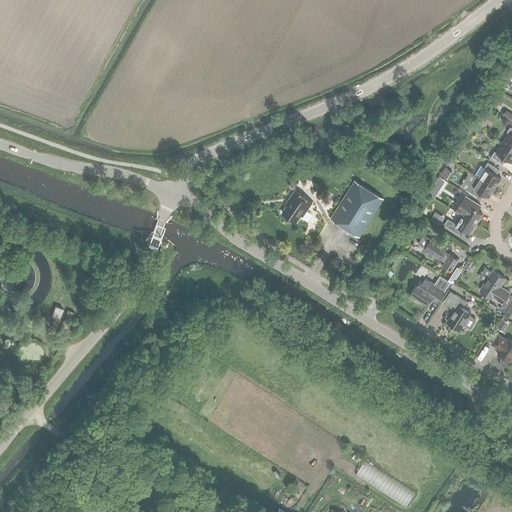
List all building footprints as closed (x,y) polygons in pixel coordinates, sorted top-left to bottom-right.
[(511,114),(505,110),(501,117),(511,123),(511,122),(511,114)] [(480,119),(477,126),(483,129),(487,123),(480,119)] [(476,127),(474,132),(480,135),(483,131),(476,127)] [(508,134),(502,143),(511,149),(511,129),(510,128),(506,133),(508,134)] [(510,163),(511,159),(511,149),(502,143),(495,153),(494,152),(491,157),(503,165),(506,160),(510,163)] [(485,169),(479,179),(494,188),(500,178),(496,175),(499,170),(487,162),(484,168),(485,169)] [(445,168),(441,175),(447,178),(451,171),(445,168)] [(488,198),(494,188),(479,179),(473,189),(471,187),(468,193),(479,200),(482,195),(488,198)] [(353,181),(329,219),(359,238),(383,200),(353,181)] [(438,181),(434,188),(441,193),(445,186),(444,185),(438,181)] [(304,210),(306,212),(312,203),(294,191),(287,202),(289,203),(281,213),(295,223),(304,210)] [(460,215),(476,224),(482,215),(477,212),(480,207),(464,197),(455,211),(460,215)] [(444,218),(435,212),(429,221),(439,226),(444,218)] [(454,225),(452,224),(447,220),(443,225),(461,236),(464,232),(469,235),(476,224),(460,215),(454,225)] [(432,238),(430,240),(423,236),(417,245),(424,249),(423,250),(439,260),(440,259),(445,262),(442,267),(450,272),(458,260),(450,254),(449,256),(444,253),(447,248),(432,238)] [(462,270),(457,267),(448,280),(453,284),(462,270)] [(389,270),(384,277),(388,280),(393,273),(389,270)] [(511,296),(508,294),(509,292),(500,286),(505,279),(493,271),(480,290),(492,299),(493,297),(503,304),(499,309),(504,312),(511,299),(511,296)] [(417,284),(409,295),(415,299),(414,301),(419,304),(420,303),(426,306),(432,298),(438,302),(444,292),(450,282),(440,276),(434,285),(432,284),(422,278),(418,284),(417,284)] [(454,310),(446,322),(459,330),(462,325),(470,330),(476,320),(469,315),(470,313),(462,309),(467,302),(450,291),(447,297),(452,301),(448,306),(454,310)] [(62,310),(54,307),(50,317),(58,320),(62,310)] [(502,332),(508,323),(502,319),(497,328),(502,332)] [(68,323),(62,321),(59,329),(66,331),(68,323)] [(497,354),(509,362),(511,357),(511,341),(508,338),(507,340),(498,334),(491,344),(500,350),(497,354)] [(365,460),(356,474),(407,505),(415,491),(365,460)]
